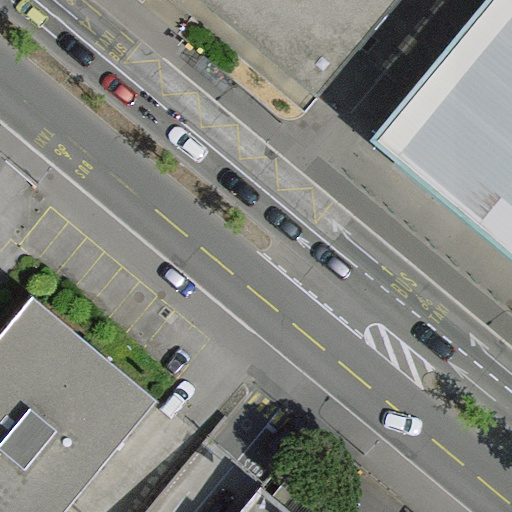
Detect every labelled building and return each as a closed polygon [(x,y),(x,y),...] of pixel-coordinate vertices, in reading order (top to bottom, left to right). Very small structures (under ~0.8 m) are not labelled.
[(202,0),(320,99),(402,0),(202,0)] [(511,0),(489,0),(373,140),(385,152),(511,257),(511,0)] [(236,80),(204,54),(196,64),(229,90),(236,80)] [(0,511),(62,511),(157,403),(34,297),(0,337),(0,511)] [(289,511),(266,492),(249,511),(289,511)]
